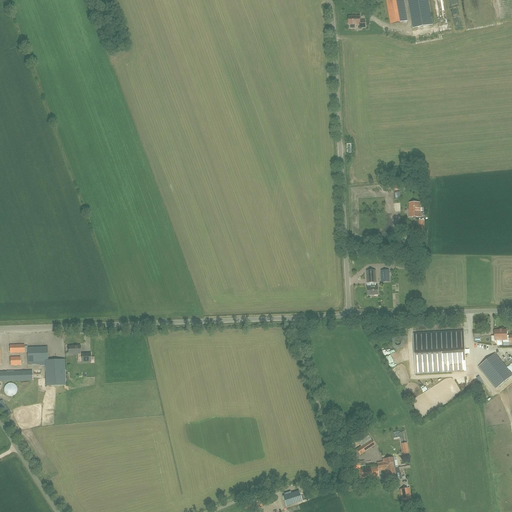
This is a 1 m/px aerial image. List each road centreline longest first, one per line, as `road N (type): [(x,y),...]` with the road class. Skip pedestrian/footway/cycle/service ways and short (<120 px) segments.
road 1 (unclassified): [(0,329),(349,315)]
road 2 (unclassified): [(349,315),(329,0)]
road 3 (unknown): [(293,318),(335,448),(342,454),(381,441)]
road 4 (unclassified): [(349,315),(511,309)]
road 5 (unclassified): [(212,511),(245,496),(336,480)]
